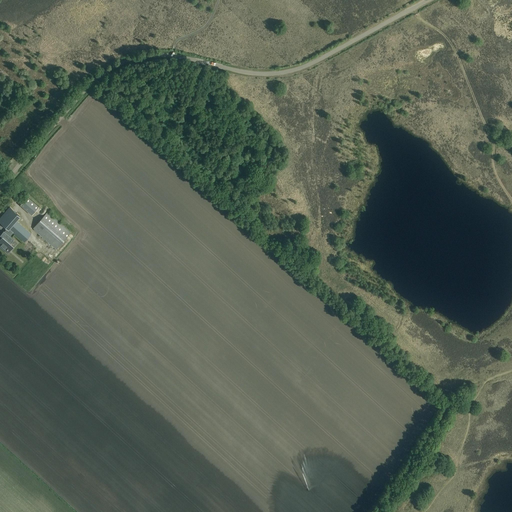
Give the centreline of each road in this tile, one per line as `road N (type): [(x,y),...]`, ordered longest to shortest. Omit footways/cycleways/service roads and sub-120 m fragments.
road 1 (unclassified): [(0,186),(88,86),(125,61),(162,54),(279,73),(427,0)]
road 2 (track): [(418,15),(458,56),(511,202)]
